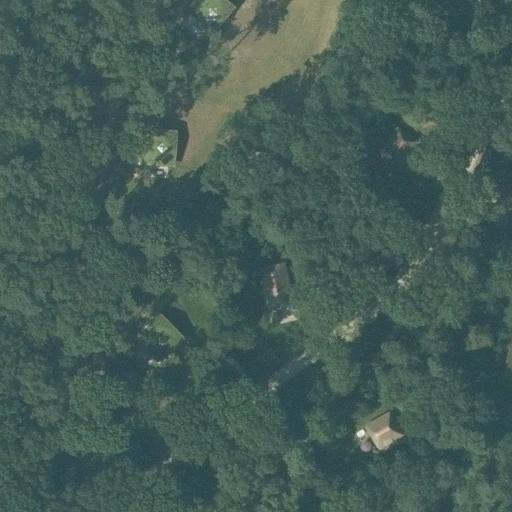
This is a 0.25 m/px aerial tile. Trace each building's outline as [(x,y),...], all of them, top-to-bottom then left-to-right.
[(226,0),(197,0),(188,12),(213,33),(235,7),(226,0)] [(421,141),(397,125),(382,150),(406,165),(421,141)] [(142,129),(139,163),(173,165),(174,132),(142,129)] [(511,219),(511,182),(492,200),(511,220),(511,219)] [(295,305),(285,262),(257,268),(267,311),(295,305)] [(181,339),(158,315),(134,338),(157,362),(181,339)] [(511,343),(510,343),(503,379),(511,381),(511,343)] [(404,435),(391,412),(367,426),(380,449),(404,435)]
